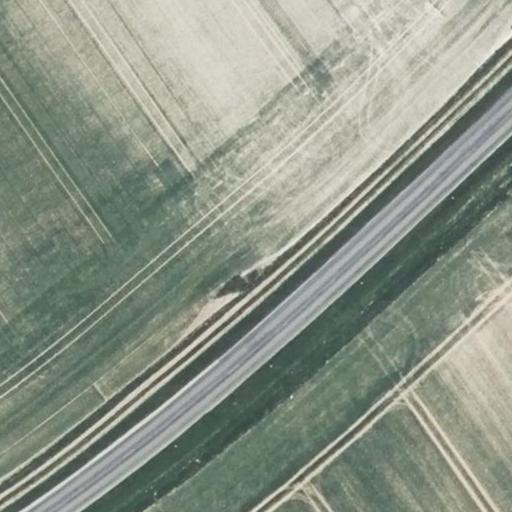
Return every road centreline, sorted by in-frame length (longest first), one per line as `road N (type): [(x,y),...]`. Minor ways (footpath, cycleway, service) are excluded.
road 1 (track): [(511,48),(345,207),(0,497)]
road 2 (secondary): [(59,511),(234,371),(511,115)]
